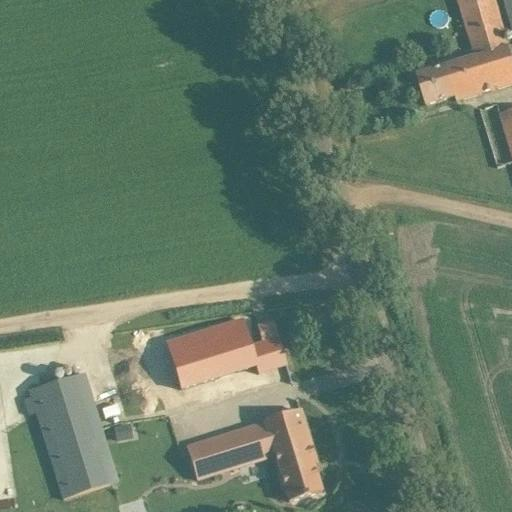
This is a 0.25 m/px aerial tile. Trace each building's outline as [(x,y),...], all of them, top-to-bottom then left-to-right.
[(457,103),(476,97),(511,86),(511,0),(502,0),(511,32),(511,46),(508,48),(494,0),(455,0),(474,59),(417,76),(426,107),(455,98),(457,103)] [(497,105),(479,111),(496,169),(511,164),(511,110),(500,114),(497,105)] [(258,376),(285,368),(277,341),(250,349),(242,323),(166,347),(180,393),(255,369),(258,376)] [(262,341),(276,337),(272,325),(258,329),(262,341)] [(65,502),(119,486),(83,375),(29,392),(65,502)] [(300,412),(264,423),(264,425),(187,449),(197,482),(240,469),(234,451),(258,444),(263,461),(275,458),(289,504),(322,494),(313,465),(316,464),(300,412)] [(116,443),(127,441),(124,427),(114,429),(116,443)]
